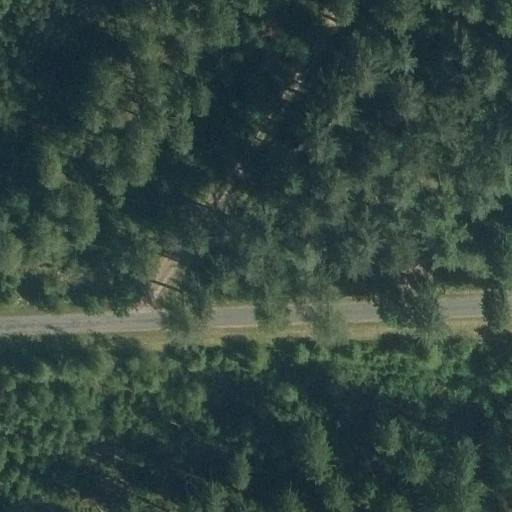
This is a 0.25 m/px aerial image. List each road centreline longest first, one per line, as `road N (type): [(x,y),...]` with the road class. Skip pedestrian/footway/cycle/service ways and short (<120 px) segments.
road 1 (unclassified): [(511,306),(0,326)]
road 2 (track): [(335,0),(128,321)]
